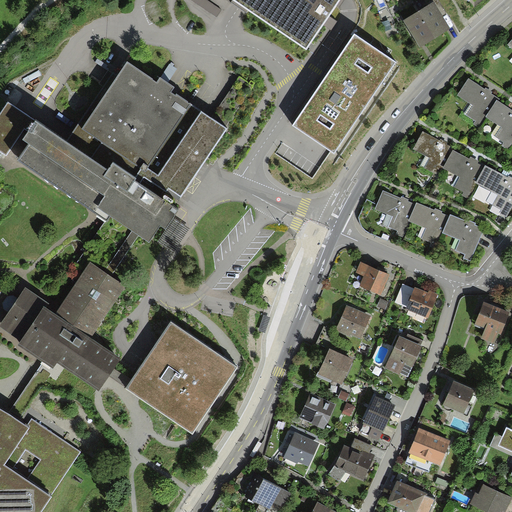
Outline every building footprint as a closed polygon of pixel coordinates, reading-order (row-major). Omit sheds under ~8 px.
[(205,0),(190,0),(217,18),(221,11),(205,0)] [(236,0),(305,46),(336,0),(236,0)] [(434,1),(403,20),(420,47),(450,28),(434,1)] [(395,66),(355,40),(295,130),(335,156),(395,66)] [(31,127),(18,145),(107,208),(111,202),(149,229),(161,212),(165,215),(179,196),(170,190),(174,185),(182,190),(227,127),(125,54),(72,127),(39,103),(25,122),(31,127)] [(511,107),(464,77),(454,93),(466,101),(457,115),(476,127),(484,114),(502,125),(492,141),(508,151),(511,144),(511,107)] [(8,96),(0,108),(0,144),(6,148),(31,111),(8,96)] [(511,205),(511,177),(421,130),(411,149),(423,156),(417,168),(435,177),(442,164),(458,172),(449,188),(463,196),(472,179),(497,191),(488,208),(506,218),(511,205)] [(483,229),(383,188),(375,208),(387,213),(382,225),(401,233),(407,217),(422,223),(414,242),(432,249),(439,232),(457,239),(449,259),(468,266),(483,229)] [(57,358),(97,385),(116,357),(87,338),(122,286),(90,265),(57,315),(45,307),(21,343),(53,364),(57,358)] [(387,273),(363,265),(356,285),(380,294),(387,273)] [(433,293),(413,284),(403,307),(423,316),(433,293)] [(509,309),(480,295),(466,324),(495,338),(509,309)] [(371,316),(347,304),(336,328),(360,339),(371,316)] [(236,366),(172,323),(130,387),(193,429),(236,366)] [(423,345),(400,335),(386,366),(409,376),(423,345)] [(350,355),(327,345),(316,372),(339,381),(350,355)] [(473,387),(451,377),(441,400),(463,409),(473,387)] [(333,404),(306,391),(296,413),(323,426),(333,404)] [(394,405),(373,395),(360,423),(381,432),(394,405)] [(0,511),(36,511),(76,452),(32,422),(29,427),(0,407),(0,511)] [(317,441),(290,430),(282,450),(308,462),(317,441)] [(511,431),(507,430),(498,450),(511,455),(511,431)] [(448,443),(419,433),(411,456),(440,466),(448,443)] [(376,452),(351,437),(333,467),(358,481),(376,452)] [(282,487),(256,473),(244,494),(270,508),(282,487)] [(501,511),(510,495),(479,480),(469,501),(492,511),(501,511)] [(398,481),(388,502),(408,511),(419,511),(428,496),(398,481)]
